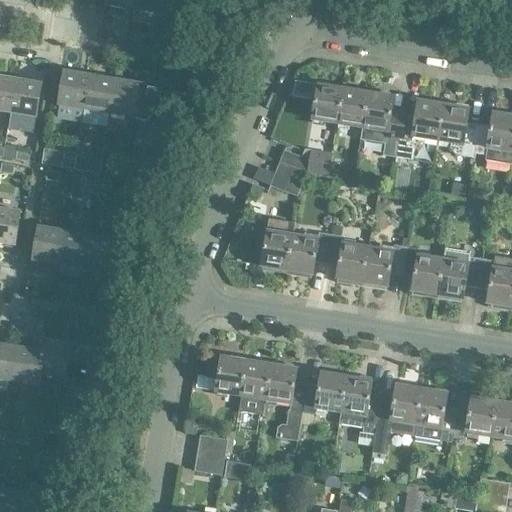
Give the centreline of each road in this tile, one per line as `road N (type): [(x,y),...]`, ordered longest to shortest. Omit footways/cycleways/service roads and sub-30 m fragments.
road 1 (residential): [(291,27),(185,302)]
road 2 (residential): [(457,343),(185,302)]
road 3 (residential): [(511,70),(291,27)]
road 4 (residential): [(185,302),(147,511)]
road 5 (residential): [(0,52),(60,61),(68,13),(0,3)]
